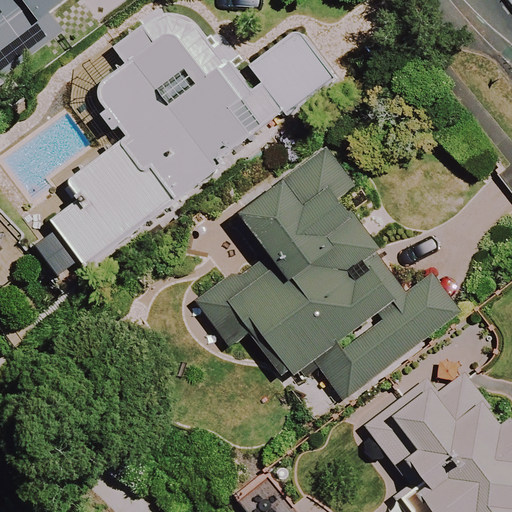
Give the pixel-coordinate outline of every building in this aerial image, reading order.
[(43,22),(69,0),(0,0),(0,79),(55,38),(43,22)] [(330,80),(294,35),(249,72),(285,116),(330,80)] [(175,202),(253,143),(229,110),(241,100),(207,55),(190,67),(170,41),(92,100),(118,136),(112,140),(30,202),(82,272),(175,202)] [(352,189),(324,151),(229,221),(258,260),(192,309),(226,356),(254,336),(288,381),(308,366),(337,405),(457,316),(429,279),(401,299),(331,205),(352,189)] [(357,429),(407,489),(391,503),(398,511),(511,511),(511,424),(504,430),(466,380),(492,360),(475,338),(357,429)]
